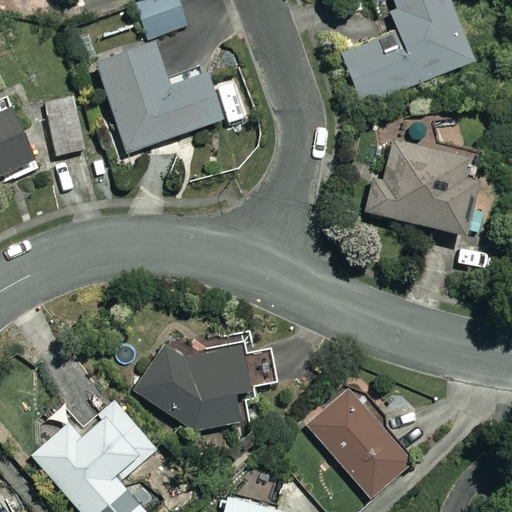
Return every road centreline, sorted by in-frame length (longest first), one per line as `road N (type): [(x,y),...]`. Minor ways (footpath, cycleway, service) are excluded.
road 1 (residential): [(259,272),(300,133),(264,0)]
road 2 (residential): [(259,272),(156,245),(94,251),(0,292)]
road 3 (residential): [(511,358),(451,348),(356,316),(259,272)]
